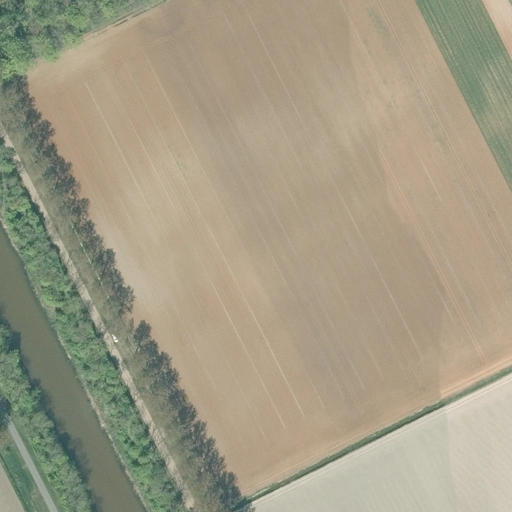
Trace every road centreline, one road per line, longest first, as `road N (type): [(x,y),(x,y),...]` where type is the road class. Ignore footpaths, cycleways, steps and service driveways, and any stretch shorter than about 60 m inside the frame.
road 1 (unclassified): [(193,511),(0,129)]
road 2 (track): [(158,0),(0,82)]
